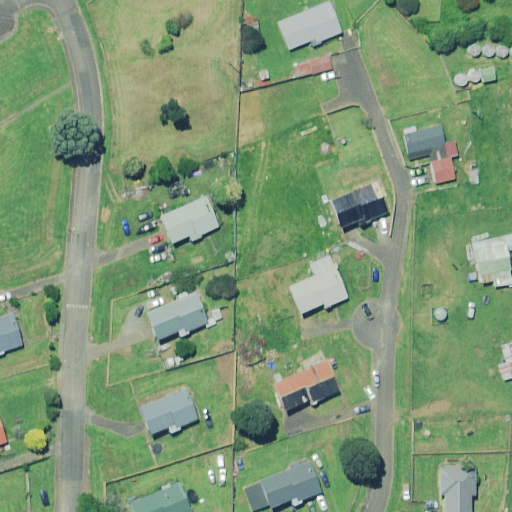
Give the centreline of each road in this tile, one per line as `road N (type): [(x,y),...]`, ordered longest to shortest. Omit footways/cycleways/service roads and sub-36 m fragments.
road 1 (residential): [(60,0),(81,56),(90,121),(67,511)]
road 2 (residential): [(349,45),(402,197),(391,295),(378,324),(386,352),(373,511)]
